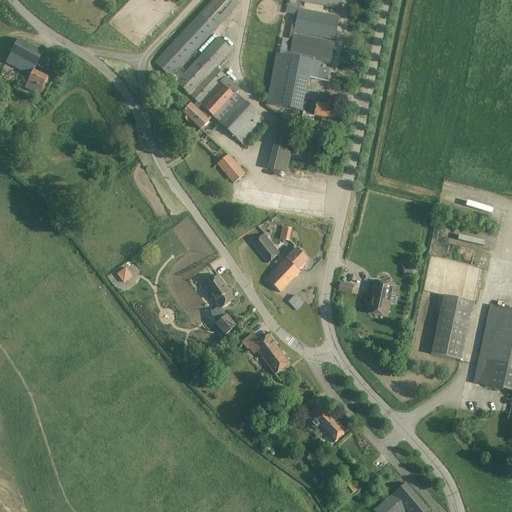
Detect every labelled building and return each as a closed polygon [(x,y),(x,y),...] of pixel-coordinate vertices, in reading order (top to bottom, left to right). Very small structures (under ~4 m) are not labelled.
[(239,3),(234,0),(213,0),(155,62),(197,102),(193,107),(191,104),(183,113),(182,115),(188,121),(189,119),(201,130),(209,121),(207,120),(211,116),(243,145),(265,122),(236,94),(240,90),(216,67),(232,50),(219,38),(184,75),(177,68),(239,3)] [(341,8),(342,0),(296,0),(286,55),(276,53),(266,104),(309,112),(309,113),(315,115),(315,116),(330,119),(333,106),(317,103),(317,104),(311,103),(303,102),(306,85),(308,86),(310,77),(317,79),(318,78),(327,80),(329,69),(310,65),(311,60),(330,64),(334,42),(293,34),(294,30),(335,38),(339,16),(299,8),(300,0),(341,8)] [(44,53),(18,39),(6,63),(31,76),(25,88),(39,95),(48,78),(34,71),(44,53)] [(299,127),(280,122),(267,170),(286,175),(299,127)] [(245,175),(229,155),(217,165),(233,185),(245,175)] [(449,238),(476,245),(480,232),(453,225),(449,238)] [(292,230),(283,228),(280,240),(289,242),(292,230)] [(278,254),(263,234),(253,244),(268,264),(278,254)] [(310,259),(298,248),(288,257),(285,254),(276,262),(280,266),(268,279),(281,292),(301,271),(300,270),(310,259)] [(410,264),(402,265),(405,276),(412,274),(410,264)] [(123,283),(132,276),(126,267),(117,274),(123,283)] [(219,276),(204,286),(219,307),(220,309),(221,309),(235,299),(219,276)] [(400,287),(393,286),(375,282),(369,313),(386,317),(391,295),(398,296),(400,287)] [(353,286),(342,283),(340,291),(351,294),(353,286)] [(303,304),(295,296),(288,303),(296,311),(303,304)] [(439,296),(429,355),(461,361),(471,302),(439,296)] [(511,310),(490,306),(473,384),(511,391),(511,310)] [(216,324),(215,324),(225,336),(237,326),(227,314),(226,315),(216,324)] [(259,342),(253,334),(241,342),(248,351),(250,350),(254,355),(258,352),(275,375),(290,364),(268,335),(259,342)] [(324,412),(318,405),(304,419),(315,431),(319,427),(335,444),(348,432),(326,410),(324,412)] [(357,491),(350,481),(342,488),(350,497),(357,491)] [(429,511),(405,483),(373,511),(374,511),(404,511),(406,511),(407,511),(429,511)]
